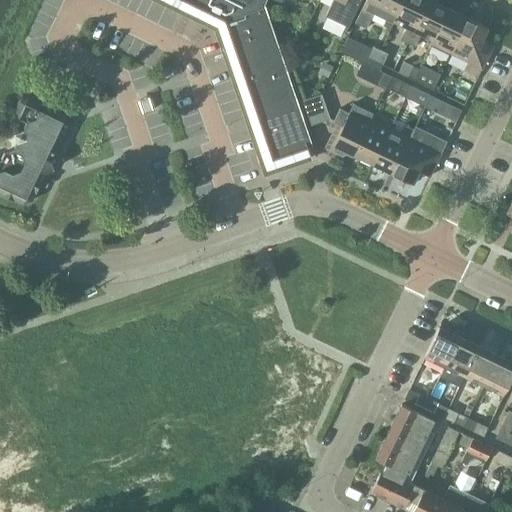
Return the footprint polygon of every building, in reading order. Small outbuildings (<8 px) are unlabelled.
[(182,0),(225,21),(272,160),(312,146),(264,5),(266,0),(182,0)] [(333,0),(325,17),(348,28),(361,0),(333,0)] [(365,0),(354,24),(366,29),(374,12),(386,18),(383,26),(390,29),(393,22),(403,0),(365,0)] [(427,0),(403,0),(393,22),(405,28),(400,39),(407,43),(427,0)] [(431,44),(448,9),(429,0),(427,0),(407,43),(415,47),(420,35),(431,40),(430,44),(431,44)] [(467,18),(448,9),(431,44),(450,54),(467,18)] [(467,18),(450,54),(481,69),(493,45),(482,40),(488,28),(467,18)] [(363,45),(356,59),(362,62),(372,67),(374,62),(367,58),(371,48),(363,45)] [(374,62),(380,50),(372,46),(371,48),(367,58),(374,62)] [(382,65),(388,54),(380,50),(374,62),(382,65)] [(398,73),(406,77),(413,80),(419,69),(404,62),(398,73)] [(326,64),(321,74),(328,78),(333,67),(326,64)] [(419,69),(413,80),(421,84),(424,86),(429,74),(419,69)] [(383,73),(378,84),(386,88),(391,76),(383,73)] [(390,90),(405,97),(411,86),(396,79),(390,90)] [(430,95),(411,86),(405,97),(424,107),(430,95)] [(330,119),(321,94),(302,100),(310,125),(330,119)] [(430,95),(424,107),(434,112),(440,100),(430,95)] [(0,193),(3,195),(11,192),(14,200),(23,204),(30,202),(36,192),(33,184),(41,181),(45,173),(45,172),(53,169),(50,161),(51,161),(55,152),(52,144),(55,136),(64,133),(68,124),(65,115),(56,111),(48,114),(40,110),(37,102),(28,97),(19,101),(15,109),(18,119),(26,123),(22,130),(14,133),(17,141),(13,150),(4,152),(0,161),(0,160),(0,193)] [(340,109),(333,122),(342,126),(333,145),(335,146),(334,148),(335,152),(342,156),(345,154),(346,151),(353,155),(370,119),(373,114),(353,104),(348,113),(340,109)] [(353,155),(373,164),(390,129),(370,119),(353,155)] [(373,164),(393,174),(414,131),(405,127),(402,134),(390,129),(373,164)] [(416,128),(414,131),(393,174),(413,183),(418,172),(429,177),(446,142),(416,128)] [(97,436),(107,476),(174,460),(182,496),(239,482),(224,423),(269,412),(236,279),(195,290),(201,314),(146,328),(150,343),(100,356),(96,340),(75,345),(80,364),(71,367),(62,331),(6,345),(21,402),(74,389),(86,439),(97,436)] [(424,358),(444,367),(459,337),(438,327),(424,358)] [(478,346),(459,337),(444,367),(463,377),(478,346)] [(463,377),(483,386),(497,356),(478,346),(463,377)] [(511,377),(511,362),(497,356),(483,386),(503,396),(511,377)] [(419,394),(408,389),(404,399),(414,404),(419,394)] [(401,404),(393,422),(425,438),(434,420),(401,404)] [(444,418),(448,408),(438,404),(434,413),(444,418)] [(458,413),(448,408),(444,418),(453,422),(458,413)] [(495,438),(511,446),(511,434),(508,433),(511,425),(511,412),(508,411),(495,438)] [(80,414),(47,420),(56,472),(89,466),(80,414)] [(393,422),(384,440),(417,456),(425,438),(393,422)] [(473,432),(483,437),(488,428),(478,423),(473,432)] [(441,468),(459,432),(448,427),(431,463),(441,468)] [(468,448),(472,438),(463,434),(458,444),(467,448),(468,448)] [(492,448),(482,443),(472,438),(468,448),(467,448),(466,452),(486,462),(492,448)] [(387,463),(382,474),(392,479),(397,468),(407,473),(408,474),(417,456),(384,440),(375,458),(387,463)] [(497,462),(506,467),(511,457),(502,453),(497,462)] [(371,492),(412,511),(425,489),(414,484),(411,488),(402,484),(407,473),(397,468),(392,479),(382,474),(380,473),(371,492)] [(460,511),(463,508),(470,494),(450,485),(443,499),(437,511),(460,511)] [(412,511),(437,511),(443,499),(424,490),(425,489),(412,511)] [(463,508),(460,511),(484,511),(489,504),(470,494),(463,508)]
